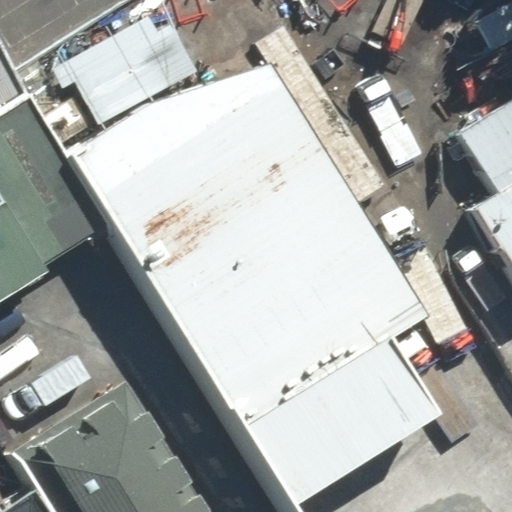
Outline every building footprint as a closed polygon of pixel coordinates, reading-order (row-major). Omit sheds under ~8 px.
[(127,107),(50,154),(221,433),(368,344),(408,320),(252,69),(127,107)] [(0,114),(15,106),(0,81),(0,114)] [(456,211),(508,298),(511,295),(511,82),(432,130),(474,201),(456,211)] [(0,293),(95,236),(15,106),(0,114),(0,293)] [(368,344),(221,433),(268,511),(416,423),(368,344)] [(179,511),(106,391),(6,451),(43,511),(179,511)] [(0,490),(0,511),(24,511),(9,485),(0,490)]
